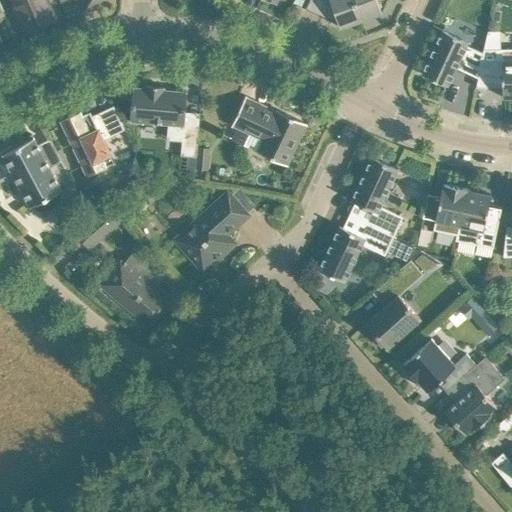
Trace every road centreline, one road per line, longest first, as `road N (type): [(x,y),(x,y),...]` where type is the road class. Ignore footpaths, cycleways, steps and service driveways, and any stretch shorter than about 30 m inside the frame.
road 1 (residential): [(270,259),(491,511)]
road 2 (residential): [(142,36),(254,46),(372,104)]
road 3 (unclassified): [(321,511),(153,369)]
road 4 (residential): [(153,369),(0,235)]
road 5 (residential): [(270,259),(307,227),(372,104)]
road 6 (residential): [(153,369),(270,259)]
road 7 (residential): [(0,92),(142,36)]
road 8 (residential): [(372,104),(464,143),(511,147)]
